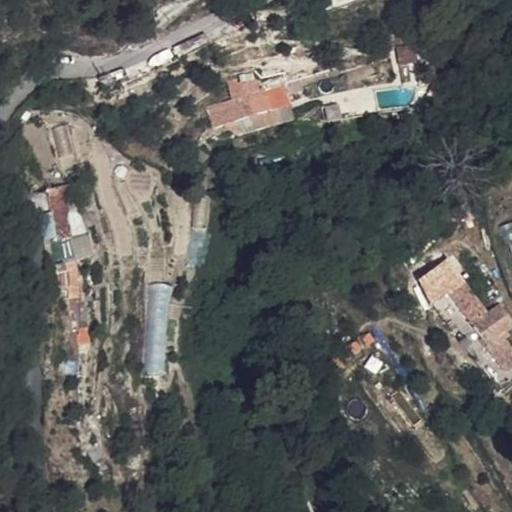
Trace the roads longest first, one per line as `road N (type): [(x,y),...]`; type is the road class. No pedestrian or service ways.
road 1 (unclassified): [(0,145),(28,219),(33,446),(52,511)]
road 2 (unclassified): [(262,0),(126,57),(42,72),(4,114),(0,138)]
